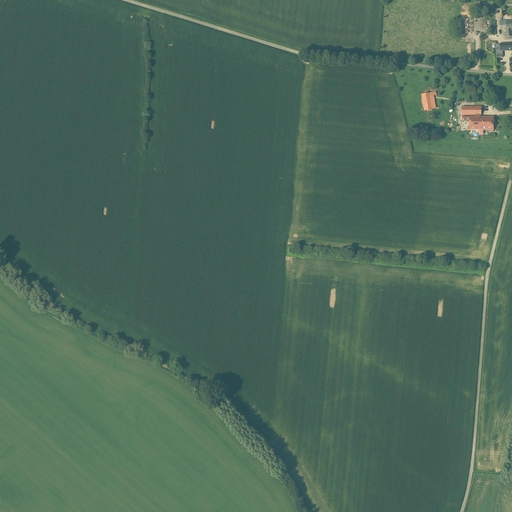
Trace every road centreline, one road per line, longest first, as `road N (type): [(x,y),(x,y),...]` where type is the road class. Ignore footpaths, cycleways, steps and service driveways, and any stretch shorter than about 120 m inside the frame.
road 1 (unclassified): [(511,75),(305,54),(124,0)]
road 2 (unclassified): [(511,174),(486,283),(461,511)]
